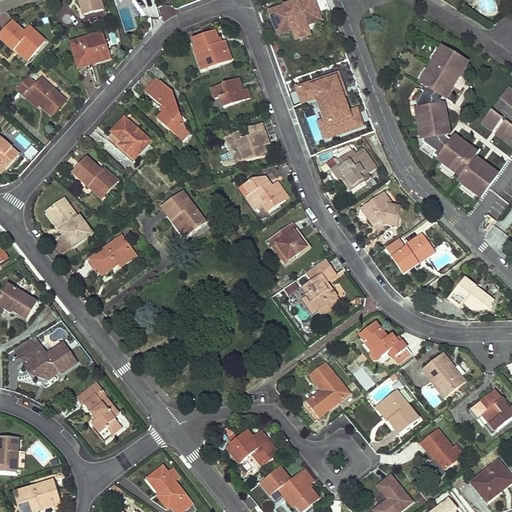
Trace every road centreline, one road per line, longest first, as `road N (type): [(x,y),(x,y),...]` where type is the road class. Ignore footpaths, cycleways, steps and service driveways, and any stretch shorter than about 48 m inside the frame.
road 1 (residential): [(3,213),(166,32),(216,7),(235,7),(249,21),(310,194),(382,299),(434,330),(511,333)]
road 2 (residential): [(344,11),(406,168),(511,274)]
road 3 (residential): [(170,427),(3,213)]
road 4 (residential): [(304,448),(278,418),(258,410),(170,427)]
road 5 (residential): [(86,486),(57,436),(0,404)]
